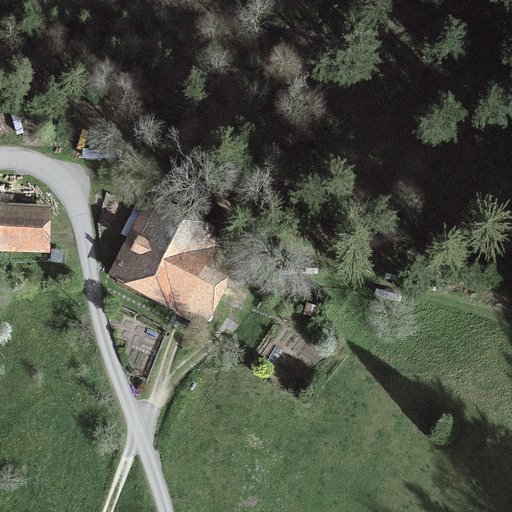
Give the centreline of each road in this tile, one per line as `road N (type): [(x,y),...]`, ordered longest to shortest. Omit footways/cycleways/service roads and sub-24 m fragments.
road 1 (track): [(511,336),(265,224),(0,49)]
road 2 (unclassified): [(0,158),(54,162),(80,190),(102,321),(164,511)]
road 3 (track): [(168,331),(105,511)]
